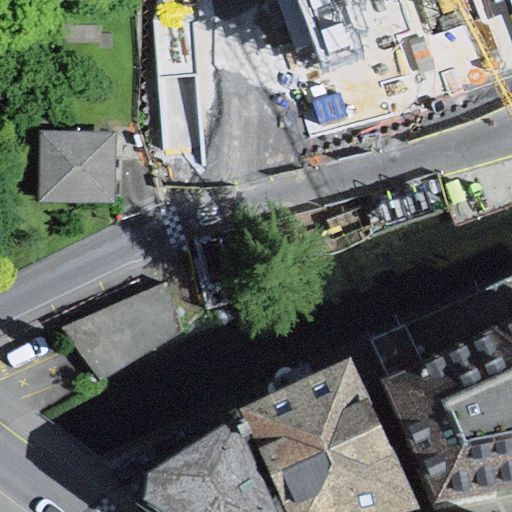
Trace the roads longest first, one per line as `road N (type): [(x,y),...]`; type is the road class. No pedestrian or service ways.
road 1 (residential): [(186,224),(511,134)]
road 2 (residential): [(0,303),(186,224)]
